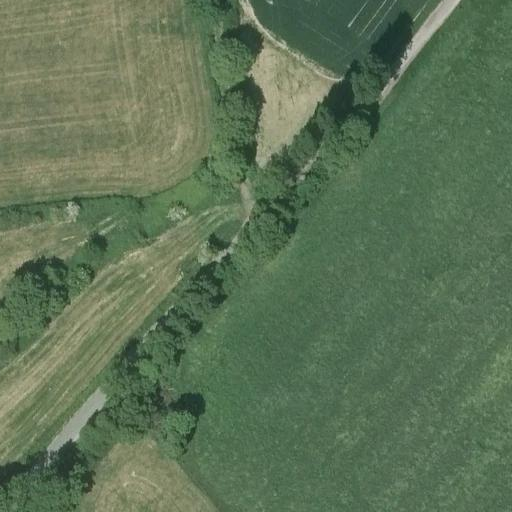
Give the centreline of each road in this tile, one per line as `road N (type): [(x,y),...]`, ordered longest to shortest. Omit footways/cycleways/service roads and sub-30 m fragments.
road 1 (track): [(1,511),(248,231),(369,111),(457,0)]
road 2 (track): [(215,199),(183,270),(116,333),(26,443),(0,450)]
road 3 (track): [(241,187),(215,199),(177,158),(0,85)]
road 4 (track): [(213,0),(248,231)]
